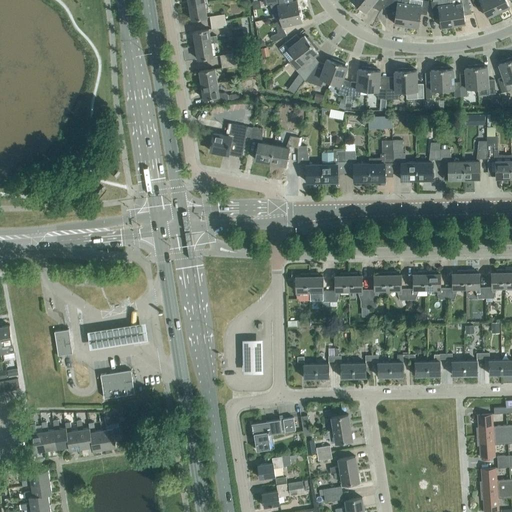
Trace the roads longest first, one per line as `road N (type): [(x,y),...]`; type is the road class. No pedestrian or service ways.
road 1 (residential): [(276,214),(274,191),(193,172),(166,0)]
road 2 (primary): [(167,273),(205,511)]
road 3 (secondary): [(511,208),(276,214)]
road 4 (residential): [(276,253),(511,249)]
road 5 (primary): [(123,0),(159,223)]
road 6 (residential): [(318,0),(347,31),(403,51),(464,48),(511,28)]
road 7 (primary): [(229,511),(195,307)]
road 8 (primary): [(178,192),(146,0)]
road 9 (residential): [(247,511),(231,414),(241,402),(279,395)]
road 10 (residential): [(279,395),(276,253)]
road 11 (residential): [(459,389),(467,511)]
road 12 (residential): [(384,511),(363,391)]
